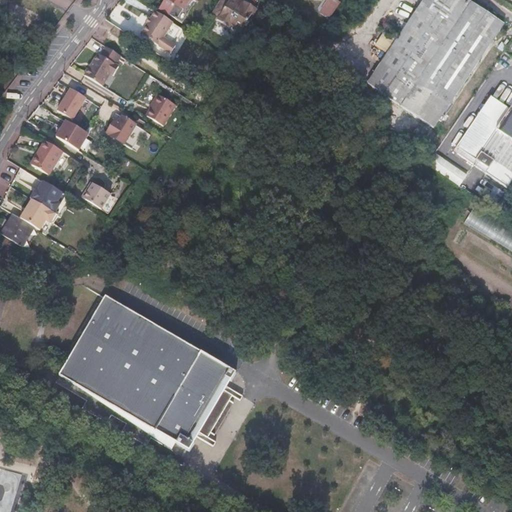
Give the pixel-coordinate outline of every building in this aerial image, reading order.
[(167,0),(161,11),(184,24),(198,0),(167,0)] [(240,3),(235,0),(221,0),(212,15),(219,20),(218,22),(229,30),(231,27),(240,32),(246,21),(247,22),(255,9),(246,3),(244,6),(240,3)] [(338,0),(322,0),(318,6),(329,14),(338,0)] [(504,23),(469,0),(423,0),(368,81),(433,126),(504,23)] [(152,21),(149,26),(142,37),(173,56),(178,47),(174,44),(183,30),(157,13),(152,21)] [(382,51),(389,40),(381,35),(375,46),(382,51)] [(101,55),(98,54),(84,76),(102,87),(111,74),(114,76),(120,67),(116,65),(122,57),(107,47),(101,55)] [(69,88),(57,112),(74,121),(87,97),(69,88)] [(9,93),(4,89),(0,93),(0,100),(2,102),(9,93)] [(178,108),(160,97),(148,117),(166,128),(178,108)] [(511,106),(507,114),(488,102),(458,146),(462,149),(460,153),(509,187),(511,182),(511,106)] [(118,125),(114,123),(108,133),(125,144),(138,124),(124,115),(121,120),(118,125)] [(91,135),(68,121),(57,139),(85,156),(95,141),(89,138),(91,135)] [(138,124),(125,144),(134,150),(147,130),(138,124)] [(40,151),(43,153),(33,168),(50,178),(64,154),(45,142),(40,151)] [(43,153),(40,151),(31,166),(33,168),(43,153)] [(432,157),(424,168),(457,189),(464,177),(432,157)] [(22,184),(36,189),(40,179),(26,174),(22,184)] [(31,200),(32,201),(52,213),(63,194),(44,183),(37,195),(35,194),(31,200)] [(111,196),(93,186),(84,200),(102,211),(111,196)] [(511,193),(507,190),(502,197),(492,211),(500,216),(511,198),(511,193)] [(502,197),(494,191),(484,206),(492,211),(502,197)] [(58,216),(32,201),(20,220),(39,231),(40,232),(45,222),(50,224),(54,223),(58,216)] [(511,251),(511,231),(472,209),(464,224),(511,251)] [(20,220),(14,216),(2,236),(27,251),(39,231),(20,220)] [(40,232),(46,236),(54,223),(50,224),(45,222),(40,232)] [(2,237),(0,239),(0,243),(10,249),(13,244),(2,237)] [(0,319),(9,291),(9,290),(0,286),(0,319)] [(205,441),(229,402),(230,400),(217,393),(224,382),(230,385),(234,378),(105,299),(59,373),(57,377),(65,382),(186,456),(191,447),(186,444),(192,434),(205,441)] [(186,456),(65,382),(60,391),(83,404),(80,411),(104,426),(108,418),(122,427),(120,436),(142,450),(148,444),(182,463),(186,456)]
